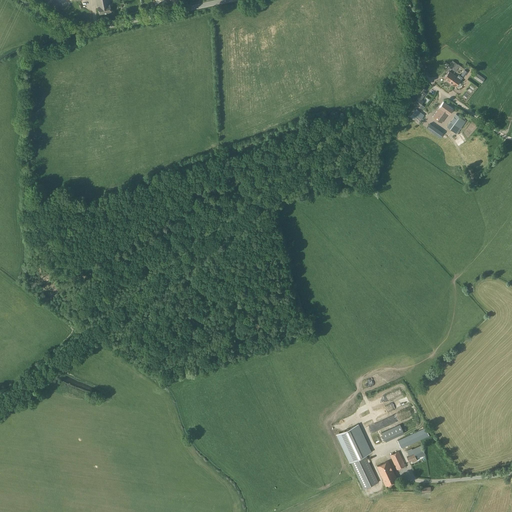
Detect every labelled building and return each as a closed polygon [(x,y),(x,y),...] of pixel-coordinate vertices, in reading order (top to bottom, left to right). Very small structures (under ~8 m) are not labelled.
[(96,0),(99,14),(111,12),(108,0),(96,0)] [(457,63),(452,60),(448,66),(453,69),(454,67),(455,68),(454,70),(456,72),(459,67),(463,70),(465,69),(458,64),(457,64),(457,63)] [(444,78),(448,81),(453,74),(449,71),(444,78)] [(485,79),(477,73),(473,77),(482,83),(485,79)] [(457,77),(453,74),(448,81),(455,87),(456,86),(458,87),(459,87),(461,84),(461,83),(459,82),(460,80),(461,80),(462,77),(459,75),(457,77)] [(419,106),(424,101),(421,99),(426,93),(425,92),(427,90),(420,85),(414,94),(418,97),(414,102),(419,106)] [(448,114),(453,108),(443,101),(439,107),(440,107),(433,117),(441,123),(448,114)] [(419,123),(425,116),(416,109),(410,116),(419,123)] [(465,121),(456,114),(447,127),(456,134),(465,121)] [(427,128),(433,132),(436,128),(430,123),(427,128)] [(438,129),(434,133),(440,137),(443,133),(438,129)] [(385,441),(404,433),(400,424),(382,433),(385,441)] [(378,482),(365,455),(371,452),(358,425),(337,435),(350,462),(351,462),(364,489),(378,482)] [(401,448),(424,438),(429,435),(425,427),(397,440),(401,448)] [(414,454),(412,448),(407,450),(410,456),(406,457),(409,462),(411,461),(411,462),(412,462),(417,460),(414,454)] [(397,470),(405,466),(398,451),(390,455),(397,470)] [(385,486),(398,480),(388,460),(376,466),(383,479),(382,480),(385,486)]
